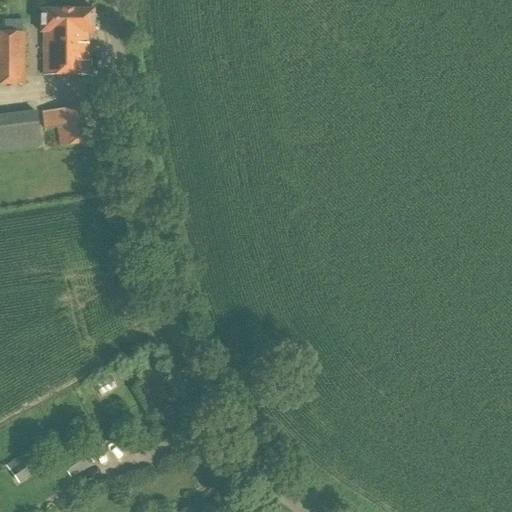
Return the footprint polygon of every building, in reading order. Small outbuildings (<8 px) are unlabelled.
[(88,76),(87,34),(94,34),(94,10),(40,10),(40,34),(43,34),(43,76),(88,76)] [(0,85),(24,86),(24,34),(0,33),(0,85)] [(100,142),(94,106),(42,113),(44,130),(57,129),(60,147),(100,142)] [(0,151),(39,146),(35,112),(0,116),(0,151)] [(69,452),(58,459),(70,478),(81,470),(69,452)] [(46,456),(21,477),(29,488),(55,467),(46,456)]
